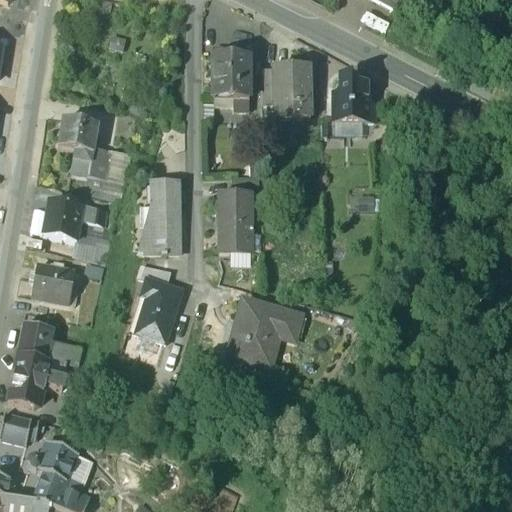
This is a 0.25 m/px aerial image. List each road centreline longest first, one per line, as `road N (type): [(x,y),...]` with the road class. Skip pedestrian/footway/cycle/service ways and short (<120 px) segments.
road 1 (residential): [(194,0),(193,289)]
road 2 (residential): [(44,0),(0,284)]
road 3 (secondary): [(511,121),(257,0)]
